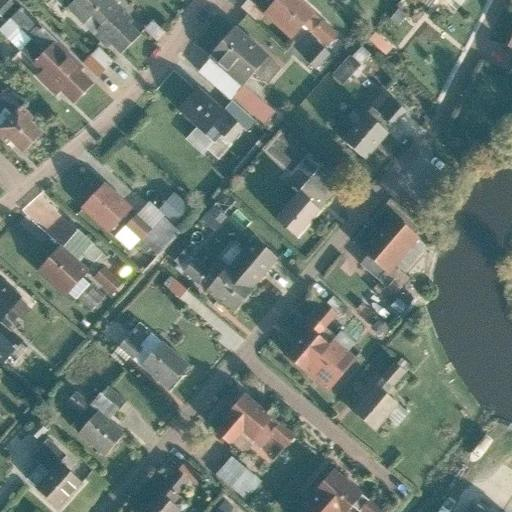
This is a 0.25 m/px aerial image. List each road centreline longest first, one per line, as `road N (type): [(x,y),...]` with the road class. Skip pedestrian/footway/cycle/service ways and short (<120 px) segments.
road 1 (residential): [(239,357),(430,135),(502,0)]
road 2 (residential): [(212,0),(145,89),(19,195)]
road 3 (residential): [(401,494),(239,357)]
road 4 (residential): [(102,511),(239,357)]
